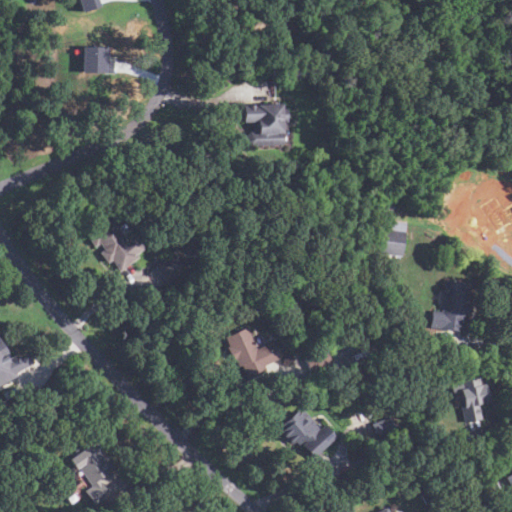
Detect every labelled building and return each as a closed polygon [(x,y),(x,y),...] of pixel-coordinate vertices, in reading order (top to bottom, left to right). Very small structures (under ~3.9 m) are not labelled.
[(76,0),(80,10),(99,3),(97,0),(76,0)] [(81,45),(80,72),(112,73),(113,59),(107,59),(108,46),(81,45)] [(299,78),(284,79),(284,66),(299,66),(299,78)] [(241,105),(281,103),(282,109),(287,109),(287,120),(282,120),(283,144),(245,146),(245,132),(252,132),(251,123),(242,123),(241,105)] [(118,270),(110,260),(106,263),(98,251),(102,249),(98,243),(93,246),(85,235),(112,216),(119,227),(117,228),(125,239),(133,233),(143,248),(135,253),(137,257),(118,270)] [(401,255),(375,252),(378,228),(404,231),(401,255)] [(165,282),(154,266),(176,251),(187,267),(165,282)] [(460,331),(428,326),(430,309),(440,311),(444,280),(468,283),(465,303),(470,304),(469,314),(467,313),(466,316),(463,316),(460,331)] [(246,376),(240,364),(237,366),(234,359),(231,361),(225,347),(228,346),(224,337),(246,327),(256,348),(273,340),(280,356),(263,365),(264,368),(246,376)] [(26,351),(32,363),(14,373),(15,376),(0,383),(0,343),(8,358),(18,353),(20,354),(26,351)] [(308,371),(303,357),(325,347),(331,361),(308,371)] [(463,422),(459,406),(463,405),(459,390),(451,392),(449,383),(478,376),(479,384),(484,383),(489,401),(476,404),(480,418),(463,422)] [(311,458),(300,445),(303,442),(302,440),(297,444),(294,441),(290,444),(279,431),(282,428),(279,425),(296,409),(299,412),(301,409),(319,429),(324,424),(335,437),(311,458)] [(94,505),(84,490),(90,486),(78,467),(74,469),(67,458),(96,441),(113,468),(98,477),(109,495),(94,505)] [(511,492),(503,477),(511,471),(511,492)] [(425,504),(420,494),(430,489),(434,500),(425,504)]
